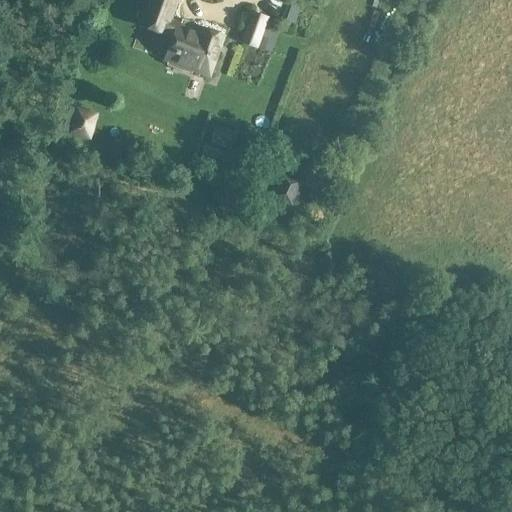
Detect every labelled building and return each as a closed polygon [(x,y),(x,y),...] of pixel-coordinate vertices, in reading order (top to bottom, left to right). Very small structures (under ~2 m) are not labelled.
[(172,38),(164,61),(169,63),(167,66),(177,70),(178,66),(209,76),(223,36),(202,29),(200,33),(168,22),(175,0),(149,0),(140,27),(172,38)] [(298,9),(291,7),(287,23),(294,25),(298,9)] [(257,49),(265,27),(264,27),(268,18),(251,12),(240,43),(257,49)] [(36,108),(24,86),(1,98),(13,120),(36,108)] [(91,143),(99,115),(72,108),(64,134),(91,143)] [(215,127),(210,142),(230,149),(236,133),(215,127)] [(0,143),(0,162),(24,158),(21,140),(0,143)] [(230,156),(204,148),(200,164),(225,172),(230,156)] [(282,174),(271,199),(296,210),(307,185),(282,174)]
